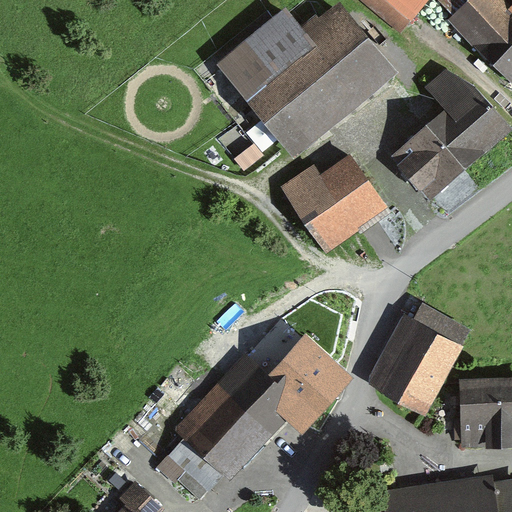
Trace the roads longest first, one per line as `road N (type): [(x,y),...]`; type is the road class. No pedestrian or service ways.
road 1 (residential): [(289,511),(347,406),(391,291),(420,256),(511,187)]
road 2 (unknown): [(371,336),(334,322),(261,326),(212,364),(187,405)]
